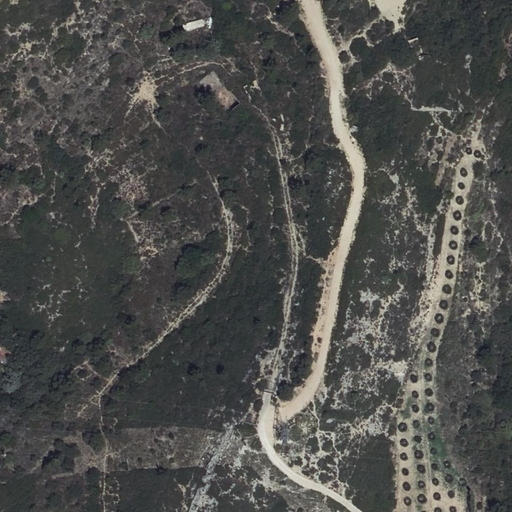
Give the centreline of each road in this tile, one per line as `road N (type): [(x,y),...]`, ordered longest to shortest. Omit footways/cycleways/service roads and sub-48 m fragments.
road 1 (track): [(105,511),(107,393),(204,291),(230,243),(214,179),(154,114),(156,83),(183,67),(228,65),(277,135),(296,248),(264,432)]
road 2 (track): [(354,511),(288,472),(264,441),(274,416),(294,406),(316,375),(359,180),(338,127),(330,65),(309,0)]
